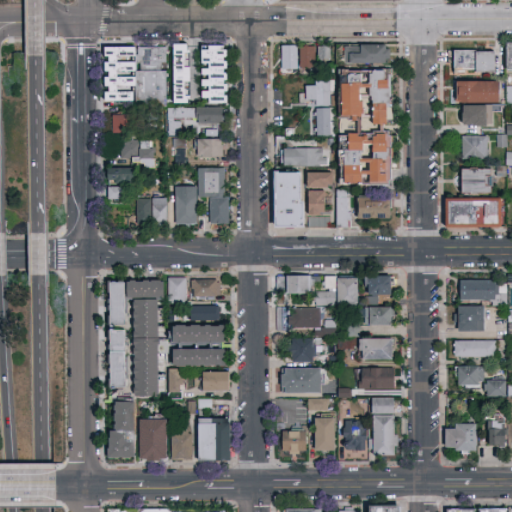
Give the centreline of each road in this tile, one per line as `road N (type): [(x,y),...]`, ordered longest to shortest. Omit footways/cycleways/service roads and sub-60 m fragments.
road 1 (residential): [(423,511),(422,22)]
road 2 (residential): [(255,511),(254,23)]
road 3 (residential): [(84,25),(422,22)]
road 4 (residential): [(255,256),(511,254)]
road 5 (motorway): [(11,511),(0,278)]
road 6 (motorway): [(45,511),(39,278)]
road 7 (residential): [(86,488),(85,256)]
road 8 (motorway): [(38,215),(37,59)]
road 9 (secondary): [(65,488),(208,487)]
road 10 (residential): [(85,256),(85,123)]
